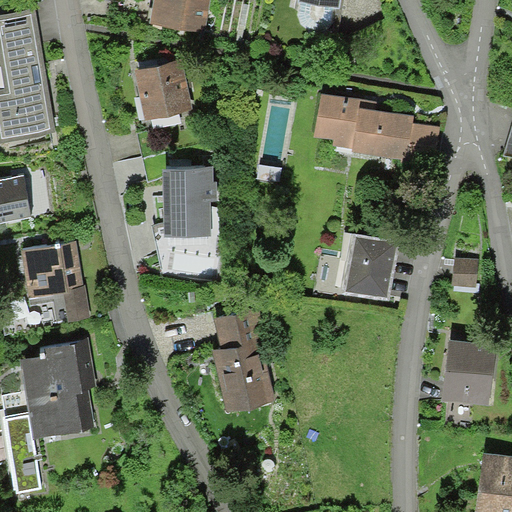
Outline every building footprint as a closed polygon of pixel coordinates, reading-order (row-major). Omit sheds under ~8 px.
[(212,0),(211,0),(153,0),(149,22),(206,33),(212,0)] [(32,6),(0,12),(0,72),(2,86),(0,86),(0,132),(53,123),(32,6)] [(192,102),(181,54),(131,65),(142,113),(192,102)] [(350,146),(403,156),(431,161),(437,125),(410,120),(411,113),(357,104),(358,98),(319,91),(312,132),(331,136),(330,143),(350,146)] [(511,120),(502,154),(511,156),(511,120)] [(211,162),(161,163),(161,177),(161,221),(161,232),(210,232),(210,197),(215,197),(215,180),(211,180),(211,162)] [(281,167),(258,162),(255,175),(279,180),(281,167)] [(0,215),(28,212),(22,170),(0,172),(0,215)] [(387,297),(398,237),(352,229),(342,289),(387,297)] [(77,236),(19,243),(26,302),(43,299),(45,292),(62,290),(66,316),(87,313),(77,236)] [(480,256),(452,254),(450,283),(478,285),(480,256)] [(262,304),(215,313),(221,347),(214,348),(227,411),(276,401),(267,353),(271,352),(262,304)] [(495,338),(448,333),(441,398),(488,403),(495,338)] [(28,415),(6,418),(15,485),(36,482),(29,433),(95,424),(90,385),(95,384),(89,336),(40,343),(41,352),(20,355),(28,415)] [(511,511),(511,450),(481,447),(473,511),(511,511)]
